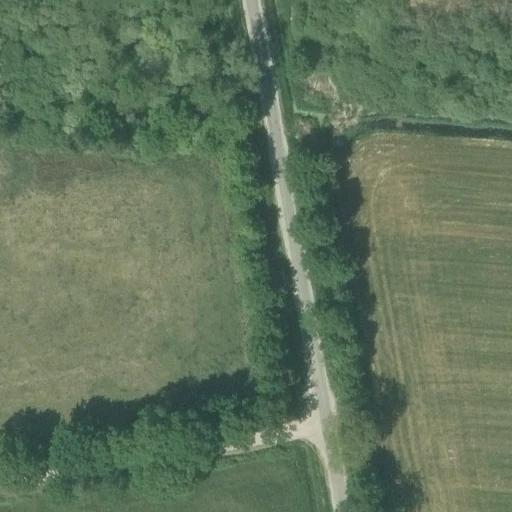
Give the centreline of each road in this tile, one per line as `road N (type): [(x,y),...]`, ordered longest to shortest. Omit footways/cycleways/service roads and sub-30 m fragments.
road 1 (unclassified): [(349,511),(266,0)]
road 2 (track): [(334,418),(62,480),(0,481)]
